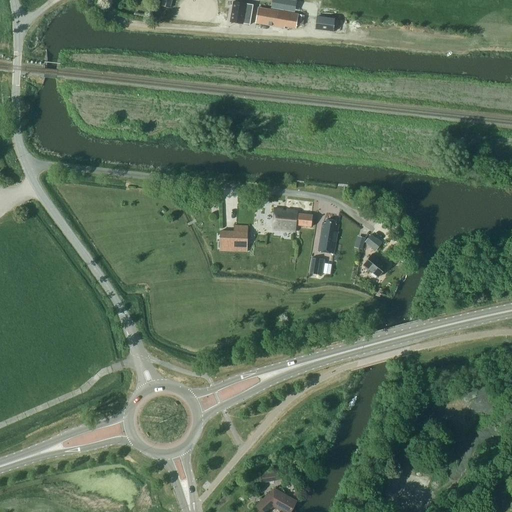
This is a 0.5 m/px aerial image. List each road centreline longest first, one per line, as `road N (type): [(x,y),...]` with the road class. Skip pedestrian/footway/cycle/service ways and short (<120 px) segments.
road 1 (residential): [(27,167),(310,195),(368,226)]
road 2 (tertiary): [(151,388),(112,295),(27,167)]
road 3 (primary): [(197,419),(359,347)]
road 4 (primary): [(359,347),(189,397)]
road 5 (tertiary): [(27,167),(18,134),(13,0)]
